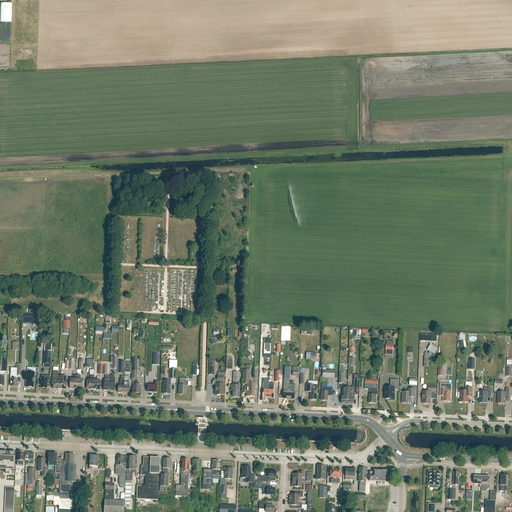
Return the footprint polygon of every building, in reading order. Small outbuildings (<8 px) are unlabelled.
[(1,4),(0,22),(11,22),(11,4),(1,4)] [(39,314),(23,313),(22,323),(38,324),(39,314)] [(358,339),(359,329),(348,328),(348,331),(351,332),(351,336),(353,336),(353,339),(358,339)] [(421,334),(421,341),(436,342),(437,335),(421,334)] [(431,344),(427,349),(434,354),(437,348),(431,344)] [(247,358),(251,354),(246,349),(242,353),(247,358)] [(429,352),(426,356),(431,362),(435,359),(429,352)] [(170,368),(176,369),(177,361),(169,360),(168,368),(170,368)] [(10,372),(10,379),(11,379),(11,387),(17,387),(18,376),(21,376),(21,367),(21,365),(16,365),(16,367),(16,368),(11,368),(10,372)] [(254,397),(255,384),(254,384),(254,379),(249,379),(250,371),(242,370),(241,384),(247,384),(246,397),(254,397)] [(60,389),(60,376),(58,376),(59,371),(53,371),(52,380),(52,385),(53,385),(53,389),(60,389)] [(27,372),(24,372),(24,380),(26,380),(26,388),(26,389),(30,389),(30,388),(33,388),(34,379),(35,379),(35,374),(34,374),(34,373),(27,372)] [(41,379),(41,388),(47,389),(47,387),(50,387),(50,376),(43,376),(42,379),(41,379)] [(223,382),(224,376),(218,376),(217,381),(218,381),(217,384),(215,384),(215,395),(221,396),(221,395),(224,395),(224,385),(223,385),(223,382)] [(140,392),(141,385),(138,385),(138,381),(133,380),(132,394),(139,394),(139,392),(140,392)] [(365,380),(365,389),(371,389),(371,395),(370,395),(370,403),(376,404),(376,395),(378,395),(378,392),(377,391),(378,380),(365,380)] [(398,390),(399,380),(391,380),(390,388),(385,387),(385,388),(385,399),(389,399),(390,400),(393,400),(394,399),(394,396),(394,395),(394,390),(398,390)] [(158,386),(158,382),(155,382),(154,386),(148,386),(148,392),(157,393),(157,386),(158,386)] [(186,386),(186,382),(179,382),(179,386),(178,395),(186,395),(186,386)] [(468,403),(468,397),(472,397),(472,388),(472,383),(466,382),(466,387),(465,391),(460,391),(461,391),(460,398),(460,402),(468,403)] [(440,394),(440,396),(443,396),(443,397),(443,402),(451,402),(451,392),(451,389),(446,389),(446,385),(441,384),(441,388),(440,394)] [(316,400),(317,392),(317,386),(306,385),(306,392),(311,393),(310,400),(316,400)] [(233,397),(233,398),(239,399),(240,386),(237,386),(237,387),(231,387),(231,392),(232,392),(232,397),(233,397)] [(423,392),(422,404),(430,404),(431,393),(436,393),(436,386),(428,386),(428,392),(423,392)] [(321,388),(321,401),(327,401),(327,396),(332,396),(332,388),(328,388),(321,388)] [(347,388),(347,404),(352,404),(353,399),(354,399),(354,395),(359,395),(359,389),(354,389),(354,388),(352,388),(347,388)] [(491,398),(491,388),(484,388),(484,392),(480,392),(480,398),(479,398),(479,403),(487,403),(487,398),(491,398)] [(509,399),(510,389),(506,388),(506,393),(498,392),(497,404),(505,404),(506,399),(509,399)] [(415,397),(415,389),(408,389),(408,392),(403,392),(402,403),(410,403),(411,397),(415,397)] [(7,452),(1,452),(1,454),(0,454),(0,470),(3,471),(3,469),(12,469),(12,471),(15,471),(16,465),(14,465),(14,461),(15,461),(15,454),(15,455),(12,455),(12,453),(13,453),(13,452),(9,452),(9,455),(7,454),(7,452)] [(33,461),(33,453),(26,453),(25,461),(27,461),(27,464),(29,464),(30,461),(33,461)] [(54,480),(54,484),(60,485),(61,467),(57,467),(57,454),(49,454),(48,470),(47,477),(55,477),(54,480)] [(65,454),(65,464),(74,465),(74,455),(65,454)] [(98,467),(98,456),(90,455),(89,469),(92,469),(92,467),(98,467)] [(127,457),(117,456),(117,461),(116,462),(116,463),(117,464),(117,465),(116,466),(116,469),(120,470),(119,472),(119,473),(120,474),(119,475),(119,484),(125,484),(126,465),(127,457)] [(137,457),(128,457),(127,470),(126,470),(126,481),(125,505),(130,505),(131,481),(132,481),(133,470),(136,470),(137,457)] [(158,504),(160,458),(145,458),(143,459),(143,467),(141,469),(141,476),(146,476),(145,487),(137,487),(137,500),(155,501),(155,503),(158,504)] [(170,469),(171,459),(163,458),(163,468),(162,474),(161,474),(160,486),(168,487),(168,475),(167,474),(167,469),(170,469)] [(47,477),(48,470),(45,470),(45,460),(38,459),(38,471),(42,472),(41,477),(47,477)] [(180,472),(181,472),(180,486),(180,497),(187,497),(189,460),(182,460),(181,464),(180,464),(180,472)] [(212,470),(203,470),(202,484),(202,490),(211,490),(211,479),(219,480),(220,461),(213,461),(212,466),(212,470)] [(75,465),(74,465),(65,464),(65,467),(61,467),(60,485),(60,493),(59,501),(59,509),(71,510),(72,500),(71,500),(72,482),(74,482),(75,465)] [(325,480),(325,469),(324,469),(324,466),(317,466),(316,480),(325,480)] [(250,475),(250,468),(243,467),(242,474),(242,478),(246,478),(245,483),(253,483),(254,475),(250,475)] [(26,485),(26,489),(33,489),(33,468),(27,468),(26,481),(24,481),(24,485),(26,485)] [(225,485),(225,481),(227,479),(232,480),(232,469),(228,469),(228,468),(224,468),(224,479),(220,479),(220,487),(221,487),(221,494),(226,494),(226,487),(225,485)] [(366,468),(359,468),(358,482),(359,482),(359,491),(365,492),(365,484),(366,468)] [(354,477),(354,470),(346,470),(345,480),(354,480),(354,477)] [(257,475),(257,481),(261,482),(264,482),(270,482),(270,481),(275,481),(275,478),(275,475),(276,475),(276,471),(272,471),(272,472),(268,471),(268,477),(265,477),(262,477),(260,475),(257,475)] [(292,481),(302,481),(302,478),(305,478),(305,472),(294,471),(294,474),(292,474),(292,481)] [(369,481),(377,482),(377,484),(374,484),(373,503),(371,503),(371,510),(384,511),(384,504),(380,504),(381,501),(384,501),(384,494),(381,494),(381,491),(385,491),(385,485),(385,482),(388,482),(388,471),(382,471),(374,471),(374,472),(374,474),(369,474),(369,477),(369,481)] [(430,472),(429,485),(434,485),(434,488),(439,489),(439,485),(440,472),(430,472)] [(501,483),(508,483),(508,479),(510,480),(510,476),(508,476),(508,475),(501,475),(501,483)] [(481,488),(481,491),(484,491),(485,491),(489,488),(489,485),(490,477),(482,477),(481,488)] [(254,484),(254,489),(258,489),(263,489),(262,495),(266,495),(274,495),(275,489),(268,489),(268,482),(261,482),(257,481),(254,481),(254,484)] [(302,485),(302,481),(292,481),(292,487),(294,487),(299,488),(298,491),(304,491),(304,485),(302,485)] [(105,500),(113,501),(114,484),(105,484),(105,500)] [(448,490),(448,500),(455,500),(456,495),(452,495),(453,490),(448,490)] [(486,500),(484,511),(494,511),(495,501),(496,495),(496,492),(490,491),(489,501),(486,500)] [(56,500),(56,501),(59,501),(60,493),(46,492),(46,496),(47,496),(46,500),(56,500)] [(290,495),(289,500),(300,501),(300,497),(302,497),(302,495),(303,496),(303,492),(295,492),(295,495),(290,495)] [(123,511),(124,501),(113,501),(105,500),(104,511),(123,511)] [(302,504),(300,504),(300,501),(289,500),(289,506),(294,506),(294,509),(302,509),(302,504)] [(273,511),(274,507),(267,506),(267,503),(259,502),(259,510),(266,510),(265,511),(273,511)]
